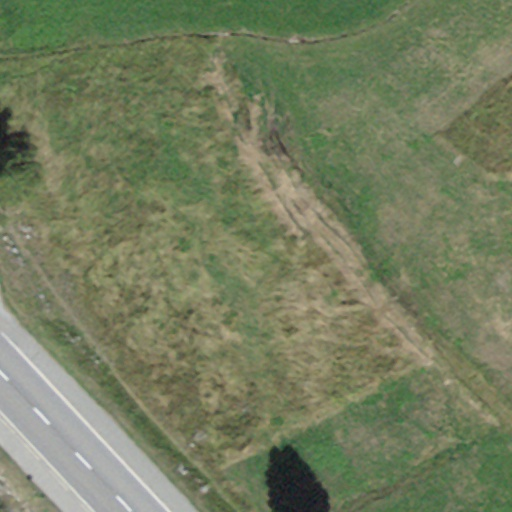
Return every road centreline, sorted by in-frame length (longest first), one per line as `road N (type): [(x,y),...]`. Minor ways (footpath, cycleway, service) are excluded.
road 1 (track): [(447,110),(359,56),(193,48),(0,68)]
road 2 (tertiary): [(0,387),(123,511)]
